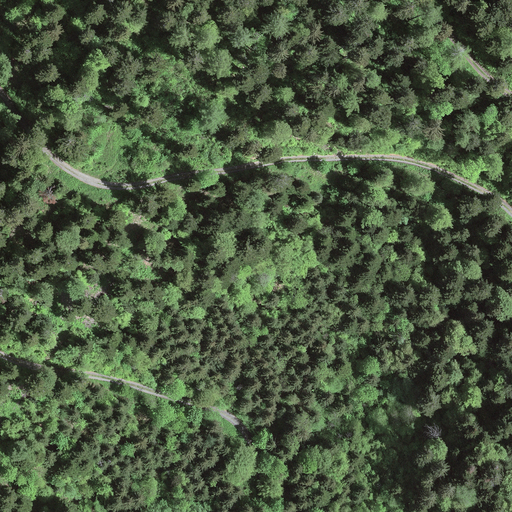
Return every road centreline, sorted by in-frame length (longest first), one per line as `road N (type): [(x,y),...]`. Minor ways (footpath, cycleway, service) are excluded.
road 1 (track): [(511,212),(405,159),(291,159),(105,185),(63,166),(0,91)]
road 2 (track): [(0,355),(220,411),(243,427),(268,511)]
road 3 (track): [(417,0),(511,96)]
